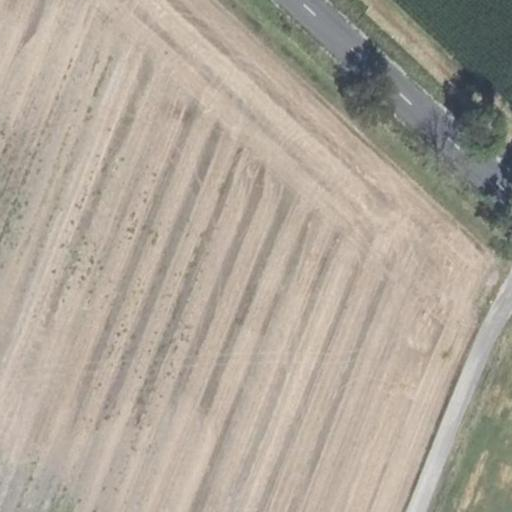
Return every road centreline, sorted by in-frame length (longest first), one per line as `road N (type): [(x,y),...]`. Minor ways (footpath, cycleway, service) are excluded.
road 1 (tertiary): [(511,191),(303,0)]
road 2 (track): [(420,511),(511,289)]
